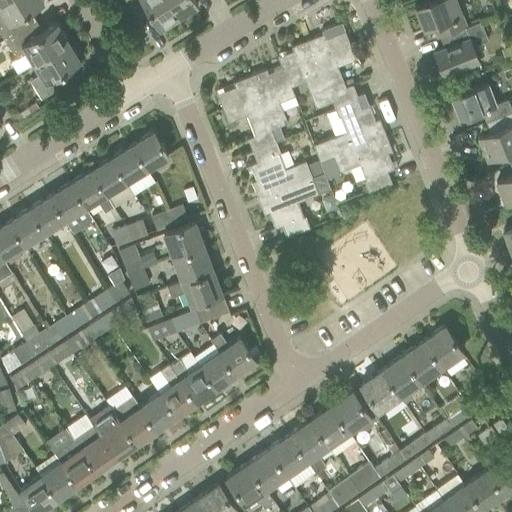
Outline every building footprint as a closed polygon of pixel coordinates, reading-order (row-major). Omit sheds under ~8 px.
[(42,0),(0,0),(0,10),(2,14),(0,15),(0,32),(4,39),(30,23),(24,13),(43,1),(42,0)] [(126,0),(136,15),(146,8),(158,28),(178,16),(167,0),(126,0)] [(167,0),(178,16),(197,4),(194,0),(167,0)] [(427,0),(428,2),(415,7),(424,30),(435,25),(439,36),(466,25),(456,0),(427,0)] [(466,25),(439,36),(444,47),(432,52),(441,74),(480,59),(473,43),(488,37),(481,20),(466,25)] [(30,23),(4,39),(16,58),(11,61),(17,72),(32,62),(68,41),(56,21),(36,33),(30,23)] [(322,33),(307,39),(328,92),(344,85),(336,65),(355,58),(349,42),(344,30),(343,29),(344,29),(341,21),(321,29),(322,33)] [(277,54),(289,84),(304,78),(315,107),(331,100),(333,104),(356,95),(356,94),(352,83),(344,85),(328,92),(307,39),(291,45),(292,49),(278,55),(277,54)] [(68,41),(32,62),(39,73),(29,79),(41,98),(67,82),(60,72),(80,60),(68,41)] [(511,43),(501,48),(505,60),(507,60),(511,57),(511,43)] [(265,68),(249,75),(270,129),(279,125),(287,122),(278,101),(294,95),(289,84),(277,54),(276,54),(281,67),(267,73),(265,68)] [(217,91),(215,92),(227,122),(246,114),(254,135),(247,137),(252,150),(275,140),(270,129),(249,75),(233,81),(234,86),(217,93),(217,91)] [(480,85),(450,96),(459,119),(481,110),(485,121),(511,110),(507,98),(496,102),(493,94),(485,97),(480,85)] [(346,131),(312,144),(318,158),(323,171),(325,177),(338,172),(337,171),(331,157),(331,156),(385,134),(378,117),(374,119),(368,105),(373,103),(372,102),(368,104),(363,92),(356,94),(356,95),(333,104),(338,117),(340,117),(346,131)] [(511,110),(485,121),(490,132),(478,137),(487,159),(511,149),(511,110)] [(279,125),(270,129),(275,140),(283,137),(279,125)] [(146,167),(150,165),(167,154),(152,131),(132,143),(146,167)] [(385,134),(331,156),(331,157),(337,171),(357,163),(364,179),(363,179),(367,191),(391,182),(386,170),(398,166),(397,165),(393,166),(387,152),(392,150),(385,134)] [(256,161),(245,165),(245,166),(250,165),(255,179),(251,181),(258,198),(311,177),(311,176),(306,162),(305,160),(284,168),(278,153),(280,152),(275,140),(252,150),(256,161)] [(146,167),(132,143),(111,156),(125,180),(146,167)] [(111,156),(91,169),(105,193),(114,205),(134,193),(125,180),(111,156)] [(318,158),(306,162),(311,176),(323,171),(318,158)] [(511,162),(510,164),(511,169),(511,174),(496,181),(504,204),(511,200),(511,162)] [(105,193),(91,169),(70,182),(84,205),(105,193)] [(311,177),(258,198),(264,214),(268,212),(274,226),(270,228),(270,229),(281,225),(286,236),(309,227),(304,215),(302,216),(296,201),(318,193),(330,188),(325,177),(323,171),(311,176),(311,177)] [(70,182),(50,194),(64,218),(72,230),(92,218),(84,205),(70,182)] [(64,218),(50,194),(29,207),(43,231),(64,218)] [(166,209),(171,223),(187,217),(182,204),(166,209)] [(43,231),(29,207),(8,220),(23,243),(43,231)] [(166,209),(163,210),(150,215),(155,229),(171,223),(166,209)] [(127,225),(132,238),(148,232),(143,218),(127,225)] [(8,220),(0,224),(0,253),(2,256),(23,243),(8,220)] [(193,220),(175,227),(163,232),(172,256),(203,244),(193,220)] [(132,238),(127,225),(111,231),(116,244),(132,238)] [(511,226),(502,230),(511,253),(511,252),(511,226)] [(134,243),(118,249),(127,273),(143,267),(134,243)] [(203,244),(172,256),(181,280),(212,268),(203,244)] [(2,256),(0,253),(0,275),(10,270),(2,256)] [(143,267),(127,273),(133,288),(149,282),(143,267)] [(212,268),(181,280),(166,285),(170,296),(185,291),(190,304),(221,292),(212,268)] [(120,278),(107,287),(115,299),(128,290),(120,278)] [(107,287),(92,297),(92,298),(100,309),(115,299),(107,287)] [(130,294),(105,311),(110,321),(113,325),(136,310),(130,294)] [(223,297),(204,304),(194,308),(199,321),(228,310),(223,297)] [(155,299),(139,305),(145,321),(161,315),(155,299)] [(79,305),(66,313),(67,314),(75,325),(87,317),(79,305)] [(22,308),(10,315),(21,332),(25,340),(26,341),(34,352),(54,339),(46,326),(38,331),(33,324),(22,308)] [(194,308),(179,314),(184,327),(199,321),(194,308)] [(105,311),(91,320),(99,334),(113,325),(110,321),(105,311)] [(66,313),(46,326),(54,339),(75,325),(67,314),(66,313)] [(163,320),(149,326),(154,339),(168,333),(163,320)] [(443,325),(422,339),(440,365),(461,351),(443,325)] [(77,330),(63,338),(64,340),(73,352),(85,343),(77,330)] [(239,336),(229,343),(220,330),(211,337),(220,349),(235,372),(254,359),(239,336)] [(63,338),(49,348),(50,349),(58,361),(73,352),(64,340),(63,338)] [(440,365),(422,339),(402,353),(420,379),(440,365)] [(25,340),(0,356),(7,371),(34,352),(26,341),(25,340)] [(213,342),(194,355),(199,363),(215,386),(235,372),(220,349),(218,350),(213,342)] [(190,350),(170,363),(173,367),(195,400),(215,386),(199,363),(190,350)] [(420,379),(402,353),(381,368),(399,394),(403,401),(412,394),(408,388),(420,379)] [(37,356),(23,365),(32,379),(46,370),(37,356)] [(169,362),(159,368),(160,370),(170,384),(160,390),(176,413),(195,400),(173,367),(170,363),(169,362)] [(23,365),(9,374),(10,376),(18,388),(32,379),(23,365)] [(399,394),(381,368),(359,383),(377,409),(399,394)] [(123,386),(105,396),(109,405),(128,395),(123,386)] [(9,388),(0,390),(0,411),(0,413),(15,408),(9,388)] [(369,415),(362,405),(351,389),(330,404),(348,430),(369,415)] [(160,390),(140,404),(156,427),(176,413),(160,390)] [(466,402),(472,411),(485,401),(480,393),(466,402)] [(156,427),(140,404),(133,395),(113,408),(120,418),(136,441),(156,427)] [(472,411),(466,402),(446,417),(452,425),(472,411)] [(330,404),(310,418),(328,444),(336,455),(356,441),(348,430),(330,404)] [(112,406),(101,413),(91,420),(93,424),(116,455),(136,441),(120,418),(113,408),(112,406)] [(17,411),(3,420),(12,432),(25,424),(17,411)] [(445,415),(424,430),(430,440),(452,425),(446,417),(445,415)] [(470,417),(456,426),(462,435),(476,425),(470,417)] [(498,431),(506,425),(500,417),(492,422),(498,431)] [(310,418),(288,433),(306,459),(306,458),(316,473),(326,466),(316,452),(328,444),(310,418)] [(3,420),(0,422),(0,447),(4,460),(22,447),(12,432),(3,420)] [(116,455),(93,424),(74,437),(96,469),(116,455)] [(497,438),(487,424),(477,431),(487,445),(497,438)] [(462,435),(456,426),(443,436),(448,444),(462,435)] [(424,430),(398,448),(405,457),(430,440),(424,430)] [(288,433),(268,447),(286,472),(295,485),(315,471),(306,458),(306,459),(288,433)] [(96,469),(74,437),(54,451),(60,459),(76,483),(96,469)] [(394,442),(387,447),(391,453),(387,456),(393,465),(405,457),(398,448),(394,442)] [(361,464),(348,473),(359,489),(379,475),(373,466),(359,446),(351,451),(361,464)] [(293,482),(286,472),(268,447),(247,462),(273,500),(274,499),(265,487),(275,480),(281,490),(293,482)] [(413,456),(419,464),(433,455),(427,447),(413,456)] [(511,458),(507,452),(491,463),(485,467),(503,492),(511,485),(511,458)] [(387,456),(373,466),(379,475),(393,465),(387,456)] [(419,464),(413,456),(392,471),(397,480),(419,464)] [(60,459),(39,473),(56,496),(76,483),(60,459)] [(273,500),(247,462),(225,476),(248,509),(260,500),(264,506),(273,500)] [(485,467),(463,482),(481,507),(503,492),(485,467)] [(2,471),(0,471),(0,486),(1,490),(12,486),(2,471)] [(392,471),(370,486),(376,494),(387,487),(389,491),(400,483),(397,480),(392,471)] [(56,496),(39,473),(19,487),(35,511),(56,496)] [(348,473),(327,488),(329,490),(338,504),(359,489),(348,473)] [(237,511),(228,499),(217,482),(197,496),(207,511),(237,511)] [(474,511),(481,507),(463,482),(442,497),(451,511),(474,511)] [(400,483),(389,491),(395,499),(406,492),(400,483)] [(376,494),(370,486),(357,496),(363,504),(376,494)] [(15,490),(3,494),(8,511),(25,505),(15,490)] [(329,490),(309,505),(312,510),(313,511),(326,511),(338,504),(329,490)] [(207,511),(197,496),(176,511),(207,511)] [(451,511),(442,497),(420,511),(451,511)] [(307,503),(294,511),(313,511),(312,510),(309,505),(307,503)]
